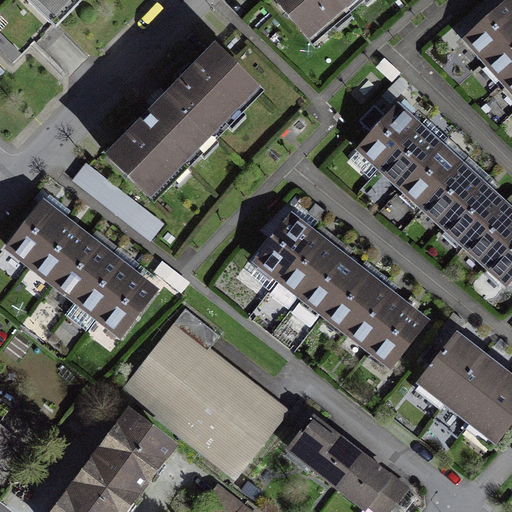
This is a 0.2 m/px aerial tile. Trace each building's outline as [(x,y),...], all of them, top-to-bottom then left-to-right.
[(25,0),(57,30),(83,4),(80,0),(25,0)] [(273,0),(313,48),(369,0),(273,0)] [(463,43),(482,64),(511,36),(511,5),(508,1),(463,43)] [(511,36),(482,64),(501,85),(511,74),(511,36)] [(216,44),(105,157),(156,206),(265,93),(216,44)] [(511,74),(501,85),(511,96),(511,74)] [(355,151),(378,172),(420,125),(398,104),(355,151)] [(378,172),(400,192),(442,144),(420,125),(378,172)] [(400,192),(421,211),(463,163),(442,144),(400,192)] [(421,211),(443,230),(484,182),(463,163),(421,211)] [(165,224),(87,164),(74,181),(151,243),(165,224)] [(443,230),(464,251),(505,203),(484,182),(443,230)] [(44,202),(3,251),(121,342),(160,291),(44,202)] [(464,251),(485,270),(511,239),(511,208),(505,203),(464,251)] [(251,265),(274,282),(315,231),(291,213),(251,265)] [(274,282),(297,300),(337,249),(315,231),(274,282)] [(511,239),(485,270),(507,289),(511,283),(511,239)] [(297,300),(320,317),(359,265),(337,249),(297,300)] [(190,283),(162,262),(153,273),(182,295),(190,283)] [(320,317),(343,334),(382,285),(359,265),(320,317)] [(343,334),(367,353),(406,302),(382,285),(343,334)] [(367,353),(391,371),(429,322),(406,302),(367,353)] [(122,393),(237,482),(290,412),(210,349),(220,335),(185,309),(122,393)] [(417,385),(444,406),(485,354),(457,334),(417,385)] [(444,406),(469,425),(510,375),(485,354),(444,406)] [(469,425),(497,447),(511,427),(511,375),(510,375),(469,425)] [(0,458),(16,437),(0,425),(12,408),(0,399),(0,458)] [(129,511),(179,446),(128,408),(52,511),(129,511)] [(286,450),(364,511),(366,511),(369,509),(372,511),(392,511),(410,489),(317,417),(303,434),(300,433),(286,450)] [(261,491),(248,481),(241,492),(254,502),(261,491)] [(254,511),(217,486),(199,511),(254,511)]
